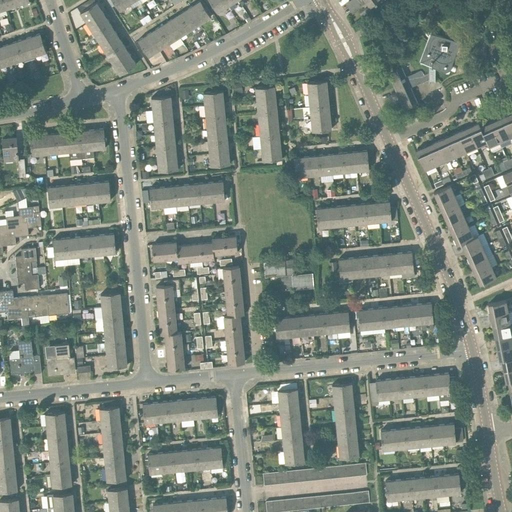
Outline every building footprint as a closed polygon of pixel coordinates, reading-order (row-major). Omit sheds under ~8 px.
[(18,5),(16,0),(3,0),(6,9),(18,5)] [(130,4),(127,0),(112,0),(119,10),(130,4)] [(228,6),(224,0),(209,0),(212,4),(217,12),(228,6)] [(200,1),(189,7),(200,24),(211,17),(200,1)] [(81,12),(87,23),(103,13),(96,2),(81,12)] [(200,24),(189,7),(179,14),(190,30),(200,24)] [(103,13),(87,23),(94,33),(110,23),(103,13)] [(190,30),(179,14),(169,20),(179,37),(190,30)] [(179,37),(169,20),(159,27),(169,43),(179,37)] [(5,25),(8,33),(13,31),(11,23),(5,25)] [(110,23),(94,33),(100,43),(116,33),(110,23)] [(169,43),(159,27),(149,34),(159,50),(169,43)] [(116,33),(100,43),(107,54),(123,44),(116,33)] [(401,67),(388,73),(404,109),(418,103),(411,87),(429,79),(429,81),(435,81),(435,68),(449,73),(460,44),(430,33),(419,62),(429,65),(429,72),(408,82),(401,67)] [(40,34),(28,38),(34,56),(46,52),(40,34)] [(159,50),(149,34),(138,40),(143,48),(148,57),(159,50)] [(34,56),(28,38),(17,41),(23,60),(34,56)] [(140,51),(143,48),(138,40),(134,43),(140,51)] [(23,60),(17,41),(5,45),(11,64),(23,60)] [(123,44),(107,54),(113,64),(129,54),(123,44)] [(0,67),(11,64),(5,45),(0,46),(0,67)] [(129,54),(113,64),(120,75),(136,64),(129,54)] [(33,74),(35,80),(41,78),(39,72),(33,74)] [(307,82),(309,95),(328,93),(326,80),(307,82)] [(233,84),(234,94),(243,93),(241,83),(233,84)] [(255,87),(257,100),(276,98),(275,85),(255,87)] [(297,93),(294,87),(289,89),(292,96),(297,93)] [(205,105),(224,103),(222,91),(203,92),(205,105)] [(328,93),(309,95),(310,107),(329,105),(328,93)] [(153,110),(172,108),(171,96),(152,97),(153,110)] [(276,98),(257,100),(258,112),(277,110),(276,98)] [(206,117),(225,115),(224,103),(205,105),(206,117)] [(329,105),(310,107),(311,119),(330,117),(329,105)] [(154,122),(173,120),(172,108),(153,110),(154,122)] [(277,110),(258,112),(259,124),(278,122),(277,110)] [(511,136),(511,113),(502,118),(510,137),(511,136)] [(207,129),(226,127),(225,115),(206,117),(207,129)] [(330,117),(311,119),(313,131),(332,129),(330,117)] [(510,137),(502,118),(491,122),(500,142),(510,137)] [(155,134),(174,132),(173,120),(154,122),(155,134)] [(278,122),(259,124),(260,136),(279,134),(278,122)] [(500,142),(491,122),(481,127),(487,142),(489,147),(491,151),(494,152),(501,149),(502,146),(500,142)] [(487,142),(481,127),(479,123),(468,127),(477,147),(487,142)] [(208,141),(227,139),(226,127),(207,129),(208,141)] [(477,147),(468,127),(458,132),(466,151),(468,155),(478,150),(477,147)] [(104,129),(91,130),(93,149),(106,148),(104,129)] [(93,149),(91,130),(79,131),(82,158),(94,157),(93,149)] [(82,158),(79,131),(67,132),(69,152),(70,159),(82,158)] [(69,152),(67,132),(55,133),(57,153),(69,152)] [(157,146),(175,145),(174,132),(155,134),(157,146)] [(466,151),(458,132),(447,137),(456,156),(466,151)] [(57,153),(55,133),(43,135),(45,154),(57,153)] [(279,134),(260,136),(262,148),(281,146),(279,134)] [(45,154),(43,135),(30,136),(32,155),(45,154)] [(5,158),(19,157),(17,137),(3,139),(5,158)] [(456,156),(447,137),(437,141),(446,160),(456,156)] [(210,153),(229,151),(227,139),(208,141),(210,153)] [(446,160),(437,141),(426,146),(435,165),(446,160)] [(158,158),(176,157),(175,145),(157,146),(158,158)] [(281,146),(262,148),(263,161),(271,160),(272,162),(277,162),(276,159),(282,159),(281,146)] [(435,165),(426,146),(416,151),(424,170),(435,165)] [(355,152),(357,171),(369,170),(367,150),(355,152)] [(230,164),(229,151),(210,153),(211,166),(230,164)] [(343,153),(345,172),(357,171),(355,152),(343,153)] [(331,154),(333,174),(345,172),(343,153),(331,154)] [(319,155),(321,175),(333,174),(331,154),(319,155)] [(307,157),(309,176),(321,175),(319,155),(307,157)] [(178,169),(176,157),(158,158),(159,171),(178,169)] [(309,176),(307,157),(294,158),(296,177),(309,176)] [(503,162),(497,164),(500,172),(506,169),(503,162)] [(70,166),(71,174),(80,173),(80,165),(70,166)] [(375,169),(369,170),(371,188),(371,187),(372,192),(378,192),(377,187),(375,169)] [(511,170),(502,175),(507,185),(511,183),(511,170)] [(442,179),(444,184),(451,181),(449,176),(442,179)] [(444,184),(442,179),(434,183),(436,188),(444,184)] [(109,181),(97,182),(98,201),(111,200),(109,181)] [(223,181),(211,182),(212,201),(225,200),(223,181)] [(98,201),(97,182),(85,183),(86,202),(98,201)] [(212,201),(211,182),(199,183),(200,202),(212,201)] [(86,202),(85,183),(73,185),(74,204),(86,202)] [(200,202),(199,183),(187,185),(188,203),(200,202)] [(74,204),(73,185),(61,186),(62,205),(74,204)] [(188,203),(187,185),(174,186),(176,205),(188,203)] [(434,192),(439,203),(455,196),(451,185),(434,192)] [(62,205),(61,186),(48,187),(50,206),(62,205)] [(176,205),(174,186),(162,187),(164,206),(176,205)] [(164,206),(162,187),(150,188),(152,207),(164,206)] [(25,198),(20,188),(14,191),(18,201),(25,198)] [(455,196),(439,203),(443,213),(460,206),(455,196)] [(390,201),(377,203),(379,221),(392,220),(390,201)] [(379,221),(377,203),(365,204),(367,223),(379,221)] [(367,223),(365,204),(353,205),(355,224),(367,223)] [(19,207),(20,215),(21,222),(27,221),(28,227),(41,226),(40,212),(39,205),(19,207)] [(355,224),(353,205),(341,206),(343,225),(355,224)] [(343,225),(341,206),(329,207),(331,226),(343,225)] [(460,206),(443,213),(448,224),(465,217),(460,206)] [(331,226),(329,207),(316,209),(318,227),(331,226)] [(21,222),(20,215),(6,217),(7,224),(8,231),(14,231),(15,237),(28,235),(28,227),(27,221),(21,222)] [(465,217),(448,224),(453,234),(469,227),(465,217)] [(8,231),(7,224),(0,224),(0,238),(2,239),(2,246),(16,245),(15,237),(14,231),(8,231)] [(469,227),(453,234),(457,245),(462,243),(474,238),(474,237),(469,227)] [(114,233),(102,234),(103,254),(116,252),(114,233)] [(103,254),(102,234),(90,236),(91,255),(92,260),(104,259),(103,254)] [(474,238),(462,243),(466,253),(483,246),(478,235),(474,237),(474,238)] [(91,255),(90,236),(78,237),(79,256),(91,255)] [(236,236),(224,237),(226,253),(238,252),(236,236)] [(79,256),(78,237),(66,238),(67,257),(79,256)] [(226,253),(224,237),(212,238),(212,242),(213,254),(214,254),(226,253)] [(67,257),(66,238),(53,239),(54,246),(55,257),(55,259),(67,257)] [(166,259),(178,258),(177,246),(176,242),(164,243),(166,259)] [(213,254),(212,242),(201,244),(202,260),(214,258),(214,254),(213,254)] [(166,259),(164,243),(152,244),(154,261),(166,259)] [(202,260),(201,244),(189,245),(190,261),(202,260)] [(190,261),(189,245),(177,246),(178,258),(178,262),(190,261)] [(483,246),(466,253),(471,264),(488,256),(483,246)] [(16,256),(17,270),(32,268),(31,261),(37,261),(35,247),(21,248),(22,255),(16,256)] [(400,253),(401,272),(414,271),(412,252),(400,253)] [(388,254),(389,273),(401,272),(400,253),(388,254)] [(376,255),(377,275),(389,273),(388,254),(376,255)] [(364,257),(365,276),(377,275),(376,255),(364,257)] [(488,256),(471,264),(476,274),(492,267),(488,256)] [(352,258),(353,277),(365,276),(364,257),(352,258)] [(353,277),(352,258),(339,259),(341,278),(353,277)] [(295,274),(293,259),(264,262),(265,277),(281,275),(282,290),(314,287),(313,272),(295,274)] [(337,272),(336,261),(329,262),(330,272),(337,272)] [(223,267),(224,280),(240,278),(239,266),(223,267)] [(492,267),(476,274),(480,285),(497,277),(492,267)] [(32,268),(17,270),(18,283),(24,282),(25,289),(40,288),(38,274),(32,274),(32,268)] [(58,277),(61,285),(68,283),(66,278),(65,275),(58,277)] [(240,278),(224,280),(226,292),(242,290),(240,278)] [(157,298),(173,297),(172,290),(180,289),(179,279),(164,280),(164,285),(156,286),(157,298)] [(0,298),(0,311),(8,311),(7,305),(14,304),(13,298),(12,290),(1,291),(2,298),(0,298)] [(242,290),(226,292),(227,303),(243,302),(242,290)] [(47,294),(49,315),(69,313),(68,307),(67,292),(53,294),(47,294)] [(101,294),(102,307),(121,305),(120,292),(101,294)] [(26,296),(28,317),(49,315),(47,294),(40,295),(26,296)] [(7,305),(8,311),(9,319),(22,317),(23,325),(29,324),(28,317),(26,296),(13,298),(14,304),(7,305)] [(159,310),(174,309),(173,297),(157,298),(159,310)] [(488,304),(491,316),(508,312),(506,301),(488,304)] [(243,302),(227,303),(228,315),(240,314),(244,314),(243,302)] [(432,303),(419,304),(421,323),(434,322),(432,303)] [(421,323),(419,304),(407,305),(409,324),(421,323)] [(121,305),(102,307),(94,307),(95,319),(122,317),(121,305)] [(409,324),(407,305),(395,306),(397,325),(409,324)] [(397,325),(395,306),(383,308),(385,327),(397,325)] [(385,327),(383,308),(371,309),(373,328),(385,327)] [(73,310),(74,320),(81,319),(80,309),(73,310)] [(160,322),(176,320),(174,309),(159,310),(160,322)] [(373,328),(371,309),(358,310),(360,329),(373,328)] [(348,311),(336,312),(337,331),(350,330),(348,311)] [(337,331),(336,312),(324,313),(325,332),(337,331)] [(508,312),(491,316),(493,327),(510,323),(508,312)] [(325,332),(324,313),(312,315),(313,334),(325,332)] [(240,314),(228,315),(224,315),(225,328),(241,326),(240,314)] [(313,334),(312,315),(300,316),(301,335),(313,334)] [(301,335),(300,316),(288,317),(289,336),(301,335)] [(122,317),(95,319),(97,331),(104,331),(123,329),(122,317)] [(289,336),(288,317),(275,318),(277,337),(289,336)] [(165,334),(165,333),(177,332),(176,320),(160,322),(161,334),(165,334)] [(511,323),(510,323),(493,327),(495,338),(511,334),(511,323)] [(241,326),(225,328),(226,339),(242,338),(241,326)] [(123,329),(104,331),(105,343),(125,341),(123,329)] [(166,345),(182,344),(181,331),(177,332),(165,333),(165,334),(166,345)] [(511,334),(495,338),(497,349),(511,346),(511,334)] [(242,338),(226,339),(227,351),(244,350),(242,338)] [(33,356),(31,341),(19,342),(20,350),(10,351),(10,358),(11,374),(32,372),(32,373),(41,373),(40,361),(40,355),(34,356),(33,356)] [(125,341),(105,343),(107,355),(126,353),(125,341)] [(70,357),(69,344),(55,345),(56,359),(46,360),(48,376),(63,374),(63,371),(76,370),(74,357),(70,357)] [(167,357),(183,356),(182,344),(166,345),(167,357)] [(87,345),(79,345),(79,356),(87,356),(87,345)] [(511,346),(497,349),(499,361),(501,360),(511,358),(511,346)] [(244,350),(227,351),(228,364),(245,362),(244,350)] [(126,353),(107,355),(108,367),(127,365),(126,353)] [(185,368),(183,356),(167,357),(168,370),(185,368)] [(511,358),(501,360),(503,371),(511,369),(511,358)] [(511,369),(503,371),(506,383),(508,382),(511,381),(511,369)] [(449,373),(437,374),(439,393),(451,392),(449,373)] [(439,393),(437,374),(425,375),(427,394),(439,393)] [(427,394),(425,375),(413,377),(415,395),(427,394)] [(415,395),(413,377),(401,378),(402,397),(415,395)] [(402,397),(401,378),(389,379),(390,398),(402,397)] [(390,398),(389,379),(376,380),(378,399),(390,398)] [(333,385),(334,397),(353,395),(352,383),(333,385)] [(278,390),(279,403),(298,401),(297,388),(278,390)] [(353,395),(334,397),(335,409),(354,407),(353,395)] [(216,396),(204,397),(206,416),(218,415),(216,396)] [(206,416),(204,397),(192,399),(194,418),(206,416)] [(309,399),(309,408),(317,407),(316,398),(309,399)] [(194,418),(192,399),(179,400),(181,419),(194,418)] [(181,419),(179,400),(167,401),(169,420),(181,419)] [(169,420),(167,401),(155,402),(157,421),(169,420)] [(298,401),(279,403),(280,415),(300,413),(298,401)] [(157,421),(155,402),(143,404),(145,423),(157,421)] [(101,420),(120,419),(119,406),(100,408),(101,420)] [(354,407),(335,409),(336,421),(355,419),(354,407)] [(46,426),(66,424),(64,411),(45,413),(46,426)] [(300,413),(280,415),(282,427),(301,425),(300,413)] [(0,417),(0,430),(11,429),(10,417),(0,417)] [(102,433),(121,431),(120,419),(101,420),(102,433)] [(355,419),(336,421),(338,433),(357,431),(355,419)] [(454,423),(442,424),(444,444),(456,442),(456,441),(463,441),(462,427),(455,428),(454,423)] [(47,438),(67,436),(66,424),(46,426),(47,438)] [(444,444),(442,424),(430,425),(432,445),(444,444)] [(301,425),(282,427),(283,439),(302,437),(301,425)] [(432,445),(430,425),(418,427),(420,446),(432,445)] [(420,446),(418,427),(406,428),(408,447),(420,446)] [(408,447),(406,428),(394,429),(396,448),(408,447)] [(11,429),(0,430),(0,442),(12,441),(11,429)] [(396,448),(394,429),(381,430),(383,450),(396,448)] [(104,445),(122,443),(121,431),(102,433),(104,445)] [(357,431),(338,433),(339,445),(358,443),(357,431)] [(49,450),(68,448),(67,436),(47,438),(49,450)] [(302,437),(283,439),(284,451),(303,449),(302,437)] [(12,441),(0,442),(0,454),(14,454),(12,441)] [(105,457),(124,455),(122,443),(104,445),(105,457)] [(358,443),(339,445),(340,458),(359,456),(358,443)] [(209,448),(211,467),(223,466),(221,447),(209,448)] [(50,462),(69,460),(68,448),(49,450),(50,462)] [(197,449),(199,468),(211,467),(209,448),(197,449)] [(185,450),(187,469),(199,468),(197,449),(185,450)] [(303,449),(284,451),(285,463),(297,462),(303,461),(305,461),(303,449)] [(173,452),(174,471),(187,469),(185,450),(173,452)] [(160,453),(162,472),(174,471),(173,452),(160,453)] [(162,472),(160,453),(148,454),(148,459),(149,465),(150,473),(162,472)] [(14,454),(0,454),(0,467),(15,466),(14,454)] [(106,469),(125,467),(124,455),(105,457),(106,469)] [(51,474),(71,472),(69,460),(50,462),(51,474)] [(15,466),(0,467),(0,479),(16,478),(15,466)] [(125,467),(106,469),(107,482),(126,480),(125,467)] [(72,485),(71,472),(51,474),(52,487),(72,485)] [(459,474),(446,475),(448,494),(461,493),(459,474)] [(448,494),(446,475),(434,476),(436,495),(448,494)] [(436,495),(434,476),(422,477),(424,496),(436,495)] [(424,496),(422,477),(410,479),(412,498),(424,496)] [(16,478),(0,479),(0,492),(17,490),(16,478)] [(412,498),(410,479),(398,480),(400,499),(412,498)] [(400,499),(398,480),(386,481),(388,500),(400,499)] [(109,502),(128,500),(127,488),(108,490),(109,502)] [(55,508),(74,506),(73,493),(54,495),(55,508)] [(228,511),(227,497),(214,498),(215,511),(228,511)] [(215,511),(214,498),(202,500),(203,511),(215,511)] [(0,500),(0,511),(12,511),(20,511),(19,499),(0,500)] [(110,511),(129,511),(128,500),(109,502),(110,511)] [(203,511),(202,500),(190,501),(190,511),(203,511)] [(190,511),(190,501),(178,502),(178,511),(190,511)] [(178,511),(178,502),(166,503),(166,511),(178,511)] [(166,511),(166,503),(153,504),(153,511),(166,511)]
